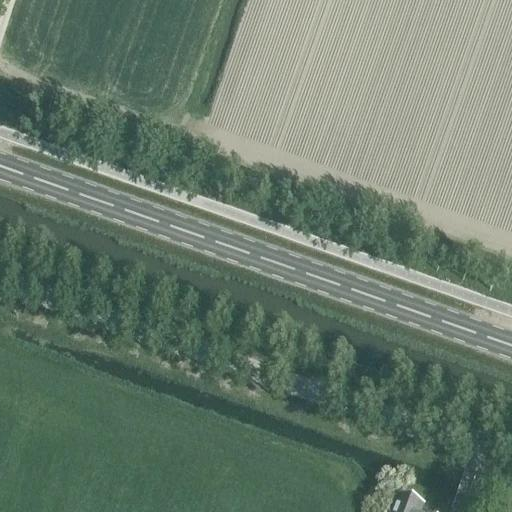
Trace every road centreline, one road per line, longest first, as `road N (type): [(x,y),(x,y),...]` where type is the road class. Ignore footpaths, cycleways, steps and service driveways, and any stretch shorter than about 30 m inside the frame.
road 1 (unclassified): [(511,460),(0,279)]
road 2 (primary): [(511,344),(0,164)]
